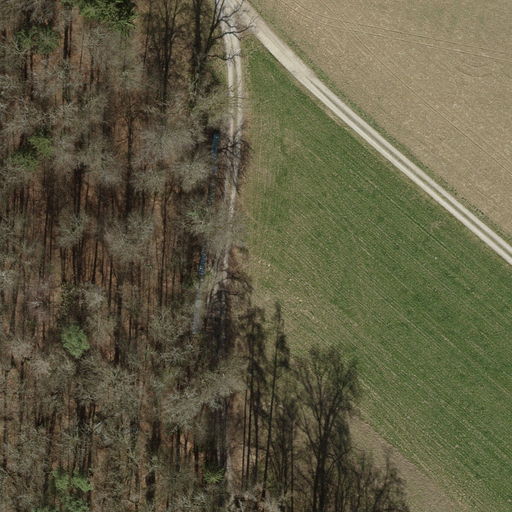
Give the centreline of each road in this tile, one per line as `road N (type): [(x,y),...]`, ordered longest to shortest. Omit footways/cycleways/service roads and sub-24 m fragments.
road 1 (track): [(230,0),(238,95),(209,316),(232,511)]
road 2 (track): [(232,0),(320,90),(511,255)]
